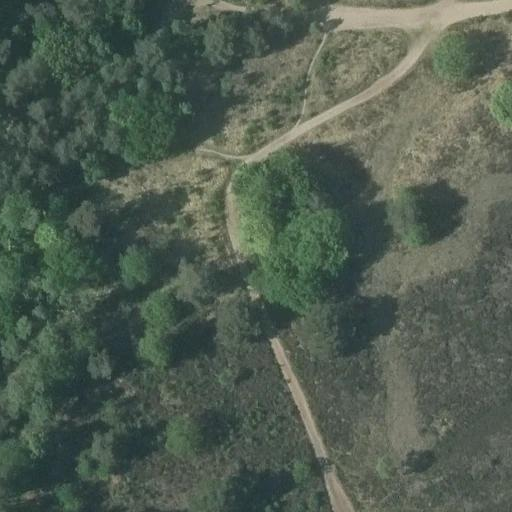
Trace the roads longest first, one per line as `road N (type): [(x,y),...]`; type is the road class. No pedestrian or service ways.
road 1 (track): [(343,511),(229,231),(227,192),(243,169)]
road 2 (track): [(178,12),(131,50),(0,114)]
road 3 (track): [(295,130),(388,71),(440,14)]
road 4 (track): [(325,14),(178,12)]
